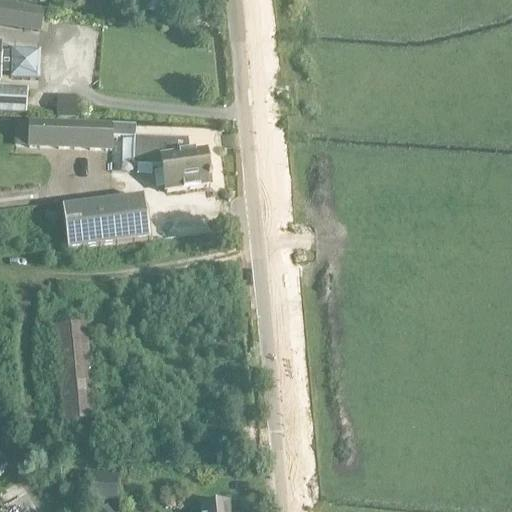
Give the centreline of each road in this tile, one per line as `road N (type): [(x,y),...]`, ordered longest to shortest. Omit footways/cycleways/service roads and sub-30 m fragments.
road 1 (residential): [(286,511),(233,0)]
road 2 (track): [(0,272),(116,276),(258,252)]
